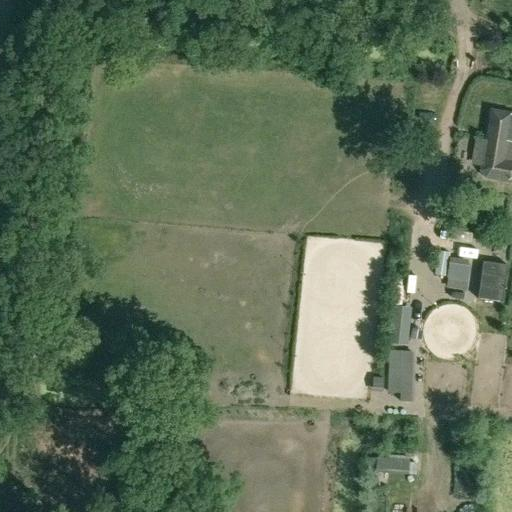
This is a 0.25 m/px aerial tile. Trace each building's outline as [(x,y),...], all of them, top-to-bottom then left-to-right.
[(511,181),(511,140),(506,139),(510,116),(492,113),(482,172),(486,178),(511,181)] [(455,270),(456,262),(437,258),(434,275),(447,277),(449,269),(455,270)] [(501,302),(507,266),(482,262),(477,299),(501,302)] [(407,337),(420,337),(421,294),(408,294),(407,337)] [(373,378),(372,392),(382,393),(383,379),(373,378)]
